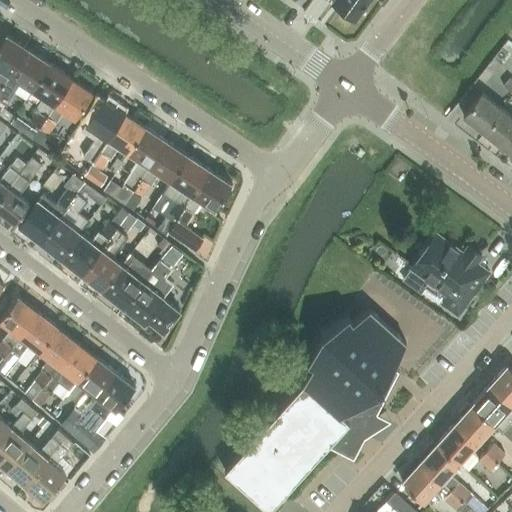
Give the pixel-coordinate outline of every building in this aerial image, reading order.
[(332,0),(354,16),(363,5),(364,5),(366,2),(365,1),(366,0),(332,0)] [(0,67),(1,69),(0,69),(0,89),(28,47),(7,33),(0,43),(0,67)] [(28,47),(0,89),(0,99),(5,103),(20,81),(32,89),(50,62),(28,47)] [(30,117),(29,119),(39,126),(72,77),(50,62),(32,89),(42,96),(35,107),(36,108),(30,117)] [(72,77),(39,126),(48,131),(62,109),(74,117),(92,90),(72,77)] [(511,79),(509,77),(502,85),(510,92),(511,92),(511,90),(511,79)] [(462,115),(483,131),(501,108),(481,92),(462,115)] [(99,151),(125,112),(103,97),(85,124),(99,133),(90,145),(99,151)] [(511,116),(501,108),(483,131),(503,147),(511,135),(511,116)] [(125,112),(99,151),(93,160),(92,161),(101,167),(108,157),(109,158),(117,145),(128,152),(145,125),(125,112)] [(29,119),(21,130),(22,131),(32,137),(39,126),(29,119)] [(145,125),(128,152),(139,159),(124,182),(134,188),(166,139),(145,125)] [(39,126),(32,137),(41,144),(43,140),(49,132),(48,131),(39,126)] [(511,135),(503,147),(511,154),(511,135)] [(166,139),(134,188),(142,194),(158,171),(171,179),(188,153),(166,139)] [(90,145),(84,154),(93,160),(99,151),(90,145)] [(165,215),(157,227),(167,233),(168,231),(177,217),(210,168),(188,153),(171,179),(162,192),(175,200),(168,210),(165,215)] [(18,172),(0,195),(0,209),(2,211),(0,213),(0,214),(12,224),(29,202),(18,194),(42,163),(31,155),(26,162),(18,172)] [(10,166),(18,172),(26,162),(17,156),(10,166)] [(106,174),(90,164),(83,174),(83,175),(91,180),(96,183),(99,185),(106,174)] [(0,195),(18,172),(10,166),(0,177),(0,195)] [(177,217),(168,231),(194,249),(202,238),(184,226),(201,200),(214,208),(232,182),(210,168),(177,217)] [(85,181),(77,191),(84,197),(92,186),(85,181)] [(123,185),(115,197),(122,202),(130,190),(123,185)] [(66,205),(75,193),(66,187),(57,199),(66,205)] [(39,240),(60,256),(80,231),(89,219),(77,211),(87,199),(84,197),(77,191),(75,194),(66,205),(58,215),(39,240)] [(123,203),(133,209),(140,197),(131,191),(123,203)] [(37,198),(17,223),(39,240),(58,215),(66,205),(57,199),(55,202),(42,192),(37,198)] [(121,207),(110,221),(117,226),(128,212),(121,207)] [(117,226),(125,232),(136,218),(128,212),(117,226)] [(60,256),(81,272),(117,226),(110,221),(109,220),(100,231),(98,229),(90,239),(80,231),(60,256)] [(117,226),(81,272),(101,289),(121,263),(111,255),(121,242),(127,234),(125,232),(117,226)] [(436,232),(410,267),(428,280),(425,284),(426,284),(444,298),(441,302),(457,313),(482,279),(469,270),(476,261),(481,255),(467,245),(462,251),(436,232)] [(162,236),(157,242),(166,249),(171,243),(162,236)] [(123,305),(151,269),(130,252),(121,263),(101,289),(123,305)] [(170,265),(168,264),(160,258),(151,269),(123,305),(144,322),(147,318),(163,330),(179,310),(163,297),(164,297),(162,295),(172,282),(162,275),(170,265)] [(4,356),(39,311),(18,295),(0,318),(0,320),(10,329),(2,339),(3,340),(0,343),(0,353),(3,356),(4,356)] [(312,362),(311,366),(303,381),(304,382),(224,470),(268,510),(270,508),(272,510),(282,500),(279,498),(328,444),(353,457),(398,370),(393,367),(406,341),(369,308),(351,320),(348,315),(321,332),(307,360),(312,362)] [(4,356),(3,356),(0,360),(0,371),(5,375),(29,343),(39,351),(58,326),(39,311),(4,356)] [(42,369),(34,379),(35,380),(42,386),(77,341),(58,326),(39,351),(47,358),(40,367),(41,368),(42,368),(42,369)] [(40,388),(32,398),(39,404),(49,391),(50,392),(52,390),(58,382),(68,389),(76,380),(95,355),(77,341),(42,386),(40,388)] [(78,397),(73,404),(74,405),(82,411),(84,409),(95,395),(115,370),(114,370),(96,356),(95,355),(76,380),(77,380),(86,387),(79,397),(78,397)] [(511,368),(506,363),(489,383),(511,403),(511,368)] [(82,411),(79,415),(80,415),(95,427),(112,406),(116,409),(135,385),(115,370),(95,395),(84,409),(82,411)] [(34,379),(24,391),(25,392),(32,398),(40,388),(42,386),(35,380),(34,379)] [(511,403),(489,383),(471,402),(502,430),(511,419),(511,403)] [(21,397),(16,403),(24,410),(29,404),(21,397)] [(494,423),(471,402),(470,404),(467,402),(458,411),(461,414),(454,422),(476,442),(494,423)] [(17,418),(10,426),(0,437),(0,462),(6,468),(29,441),(22,435),(22,428),(37,411),(29,404),(24,410),(23,411),(18,416),(17,418)] [(15,404),(9,411),(17,418),(18,416),(23,411),(15,404)] [(74,405),(61,422),(68,429),(79,415),(82,411),(74,405)] [(79,415),(68,429),(94,450),(105,437),(94,428),(95,427),(80,415),(79,415)] [(0,437),(10,426),(0,416),(0,437)] [(476,442),(454,422),(436,441),(459,461),(476,442)] [(29,441),(6,468),(24,484),(60,442),(65,435),(58,428),(39,450),(29,441)] [(60,442),(24,484),(43,499),(52,489),(56,493),(66,482),(61,478),(66,473),(55,463),(61,456),(73,442),(65,435),(60,442)] [(426,453),(419,461),(465,502),(472,494),(449,473),(459,461),(436,441),(435,443),(432,440),(423,450),(426,453)] [(485,450),(497,461),(505,452),(493,441),(485,450)] [(478,457),(477,459),(489,469),(496,462),(497,461),(485,450),(478,457)] [(465,502),(419,461),(412,468),(409,465),(400,475),(403,478),(401,480),(424,501),(434,489),(458,510),(464,502),(465,502)] [(417,511),(395,492),(387,501),(399,511),(417,511)] [(464,502),(458,510),(458,511),(459,511),(472,511),(474,510),(468,505),(466,502),(465,502),(464,502)]
